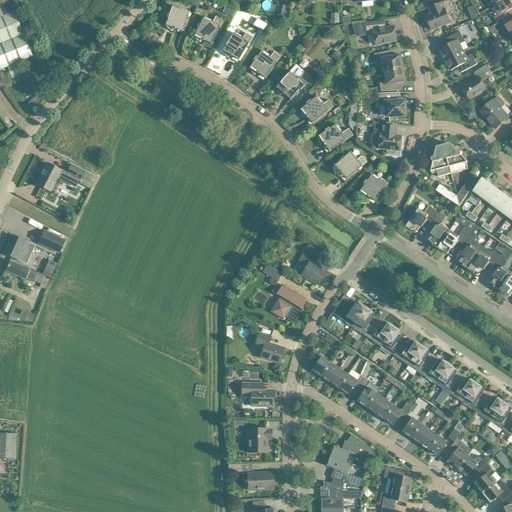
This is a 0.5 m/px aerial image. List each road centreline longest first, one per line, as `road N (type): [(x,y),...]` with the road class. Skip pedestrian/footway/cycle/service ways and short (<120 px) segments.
road 1 (unknown): [(75,75),(246,193),(194,281),(75,232)]
road 2 (unknown): [(59,364),(183,398),(188,495),(34,474),(21,482),(20,511)]
road 3 (residential): [(377,230),(319,190),(261,113),(190,67),(169,66)]
road 4 (unclassified): [(146,0),(42,114),(0,191)]
road 5 (residential): [(348,272),(511,384)]
road 6 (residential): [(440,478),(313,392),(290,388)]
road 7 (residential): [(511,322),(377,230)]
road 8 (residential): [(290,388),(307,334),(348,272)]
road 9 (residential): [(421,124),(422,95),(399,0)]
road 10 (unknown): [(118,250),(74,368)]
road 11 (residential): [(293,511),(290,388)]
